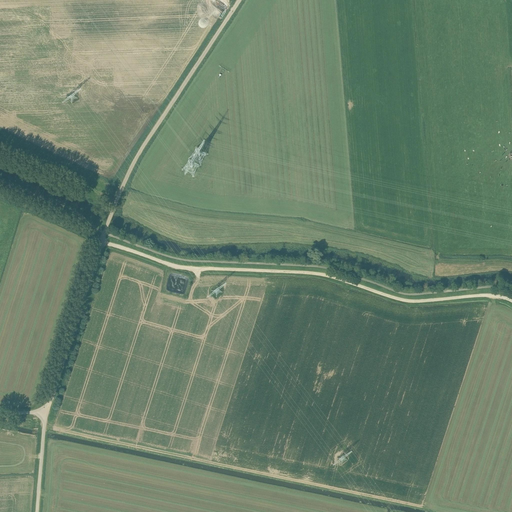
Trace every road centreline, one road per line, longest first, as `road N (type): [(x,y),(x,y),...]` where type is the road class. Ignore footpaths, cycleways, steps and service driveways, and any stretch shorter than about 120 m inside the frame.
road 1 (unclassified): [(48,406),(123,184),(239,0)]
road 2 (track): [(101,242),(176,265),(321,274),(408,304),(481,295),(511,301)]
